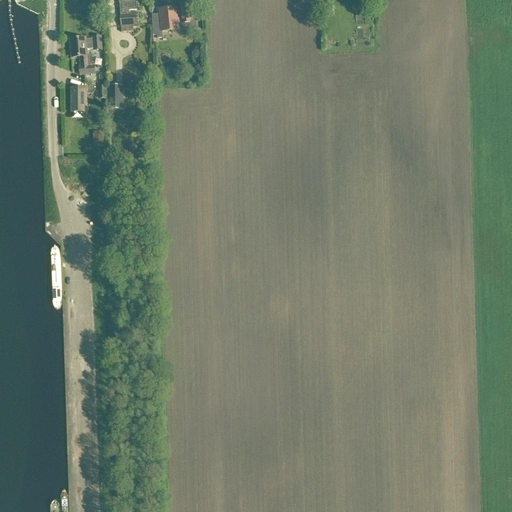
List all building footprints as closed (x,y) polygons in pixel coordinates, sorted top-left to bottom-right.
[(138,15),(129,15),(129,11),(137,11),(137,6),(139,6),(138,0),(118,0),(119,7),(120,7),(121,16),(120,16),(121,28),(139,27),(138,15)] [(174,0),(175,4),(180,3),(180,9),(160,11),(161,15),(152,16),(154,41),(158,40),(163,40),(163,33),(179,31),(179,26),(196,24),(195,16),(197,16),(196,12),(194,12),(193,2),(195,2),(195,0),(174,0)] [(93,76),(92,67),(91,56),(88,56),(87,51),(101,50),(100,38),(93,39),(93,41),(85,41),(85,40),(71,41),(72,59),(80,59),(81,69),(80,69),(80,77),(93,76)] [(144,67),(144,79),(153,79),(152,66),(144,67)] [(99,97),(107,97),(106,87),(98,87),(99,97)] [(108,111),(124,111),(123,87),(108,87),(108,111)] [(86,90),(72,90),(72,114),(87,114),(86,90)] [(93,133),(93,147),(105,147),(105,133),(93,133)]
